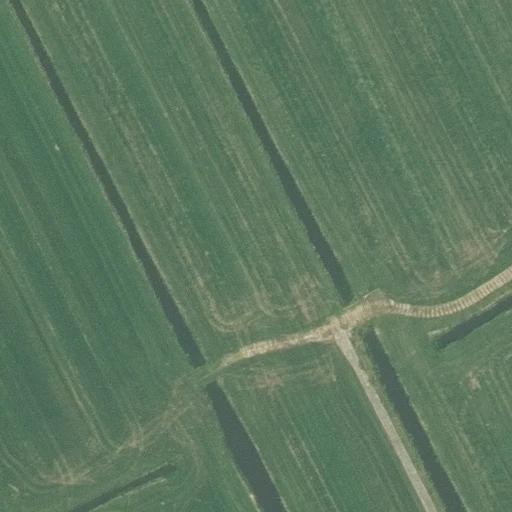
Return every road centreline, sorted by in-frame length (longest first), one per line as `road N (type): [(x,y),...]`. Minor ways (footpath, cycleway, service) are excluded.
road 1 (track): [(430,511),(337,326),(242,354)]
road 2 (track): [(337,326),(370,309),(427,312),(465,303),(511,272)]
